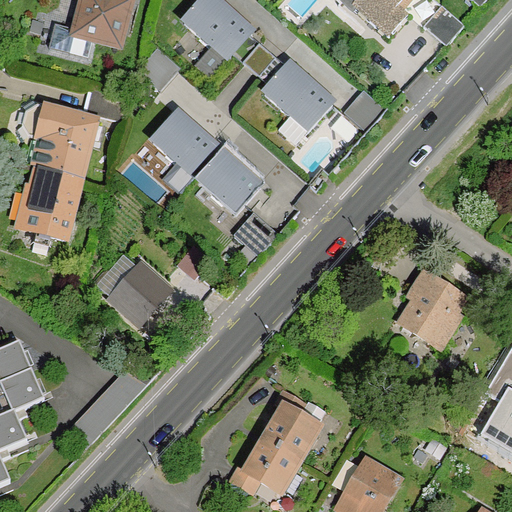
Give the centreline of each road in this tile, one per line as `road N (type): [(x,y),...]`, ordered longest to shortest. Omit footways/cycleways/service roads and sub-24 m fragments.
road 1 (primary): [(82,511),(386,183)]
road 2 (primary): [(386,183),(511,45)]
road 3 (residential): [(386,183),(511,271)]
